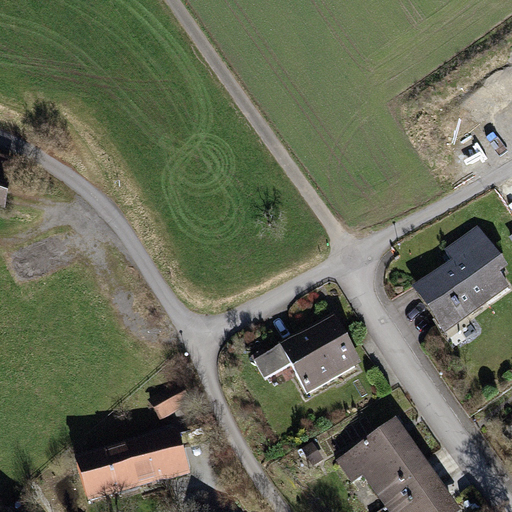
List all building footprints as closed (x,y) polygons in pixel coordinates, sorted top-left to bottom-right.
[(422,291),(446,325),(483,298),(486,303),(508,287),(498,274),(502,271),(493,258),(497,255),(479,229),(446,253),(454,263),(450,266),(455,273),(446,279),(444,276),(422,291)] [(328,321),(255,362),(265,380),(291,365),(307,393),(354,366),(328,321)] [(179,386),(152,403),(161,418),(188,401),(179,386)] [(392,426),(353,454),(385,500),(401,489),(400,487),(425,471),(392,426)] [(175,437),(79,466),(90,501),(118,492),(117,488),(136,482),(137,486),(186,471),(175,437)] [(314,466),(322,461),(312,446),(305,451),(314,466)] [(400,487),(401,489),(385,500),(393,511),(452,511),(425,471),(400,487)]
